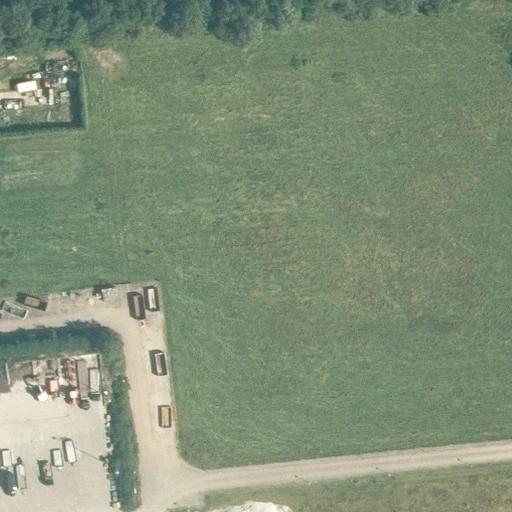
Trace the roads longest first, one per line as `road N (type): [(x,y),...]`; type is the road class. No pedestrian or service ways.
road 1 (residential): [(0,101),(187,82),(210,93),(220,110),(256,475)]
road 2 (residential): [(256,475),(276,481),(511,454)]
road 3 (residential): [(256,475),(231,498),(110,511)]
